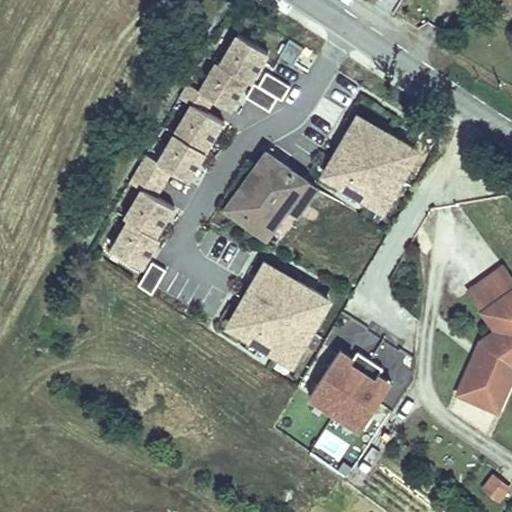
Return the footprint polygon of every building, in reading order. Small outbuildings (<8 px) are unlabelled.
[(252,82),(260,67),(259,66),(267,52),(237,34),(220,63),(248,80),(252,82)] [(238,97),(248,80),(220,63),(216,61),(199,91),(212,98),(230,109),(237,96),(238,97)] [(277,97),(281,100),(289,86),(266,72),(258,86),(277,97)] [(205,112),(212,98),(199,91),(186,83),(178,97),(191,105),(175,133),(205,151),(213,137),(212,136),(221,121),(205,112)] [(258,86),(253,83),(245,97),(269,111),(277,97),(258,86)] [(416,148),(388,131),(386,134),(356,117),(340,145),(343,147),(326,177),(354,194),(356,191),(386,208),(402,180),(399,178),(416,148)] [(205,151),(175,133),(158,162),(145,154),(137,168),(163,183),(171,169),(189,180),(198,167),(196,166),(205,151)] [(127,155),(115,148),(80,207),(92,215),(127,155)] [(275,243),(278,240),(268,233),(287,207),(297,214),(316,188),(266,152),(227,209),(275,243)] [(163,183),(137,168),(129,182),(141,190),(125,218),(128,220),(155,236),(164,222),(165,222),(173,208),(155,197),(163,183)] [(268,233),(278,240),(297,214),(287,207),(268,233)] [(155,236),(128,220),(111,250),(142,267),(150,253),(151,254),(160,239),(155,236)] [(165,271),(151,263),(138,286),(151,294),(165,271)] [(309,330),(329,298),(298,280),(296,284),(263,265),(246,295),(249,297),(231,329),(261,347),(263,343),(295,362),(313,332),(309,330)] [(511,281),(503,270),(469,294),(497,333),(482,344),(480,350),(486,353),(482,362),(476,359),(459,396),(497,413),(511,380),(511,281)] [(354,443),(394,374),(339,343),(308,398),(339,415),(330,430),(354,443)] [(482,362),(486,353),(480,350),(476,359),(482,362)] [(327,433),(319,450),(337,459),(346,443),(327,433)] [(511,481),(491,471),(481,490),(503,502),(511,484),(511,481)]
